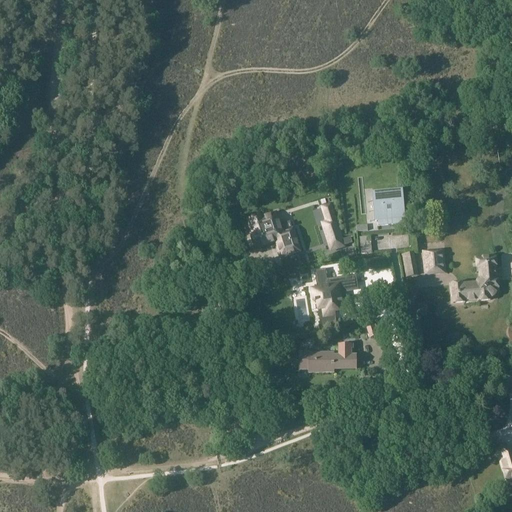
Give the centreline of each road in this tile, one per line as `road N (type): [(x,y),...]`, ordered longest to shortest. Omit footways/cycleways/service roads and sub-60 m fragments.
road 1 (track): [(388,0),(341,58),(311,71),(245,71),(200,88),(117,250),(95,276),(92,348),(77,385)]
road 2 (track): [(220,0),(181,180),(219,402),(258,437),(327,423)]
road 3 (track): [(96,511),(56,274),(45,104),(51,0)]
